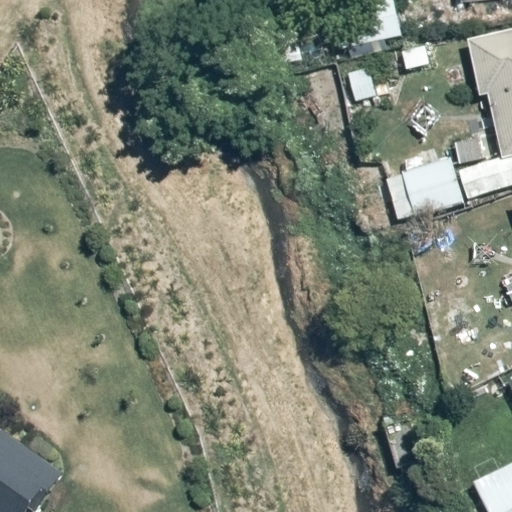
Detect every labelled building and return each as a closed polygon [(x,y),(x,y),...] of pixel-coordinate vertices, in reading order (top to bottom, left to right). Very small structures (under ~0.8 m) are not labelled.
[(373,35),(365,0),(318,0),(301,4),(311,48),(373,35)] [(511,148),(511,28),(437,41),(446,93),(463,90),(474,155),(511,148)] [(397,98),(393,81),(439,71),(435,51),(342,70),(346,91),(350,108),(397,98)] [(435,207),(422,157),(356,174),(368,224),(435,207)] [(511,194),(483,206),(511,283),(511,194)] [(478,364),(457,303),(410,318),(417,338),(398,344),(411,386),(478,364)] [(511,511),(511,479),(497,454),(444,486),(460,511),(511,511)]
